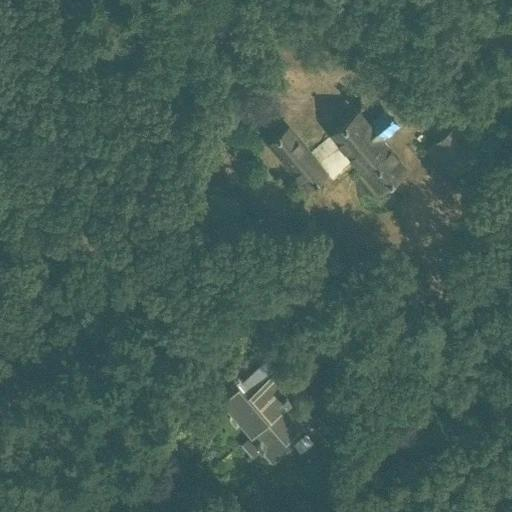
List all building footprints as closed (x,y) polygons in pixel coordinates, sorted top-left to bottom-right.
[(359,111),(331,134),(379,190),(406,168),(384,141),(400,127),(385,108),(368,122),(359,111)] [(459,122),(428,148),(453,178),(484,152),(459,122)] [(328,173),(289,126),(269,143),(308,190),(328,173)] [(291,266),(274,280),(305,320),(307,318),(323,339),(342,324),(325,303),(323,305),(291,266)] [(239,385),(213,407),(223,420),(230,414),(249,436),(237,447),(249,460),(258,452),(269,465),(291,446),(286,440),(310,420),(284,389),(288,385),(277,373),(249,397),(239,385)]
